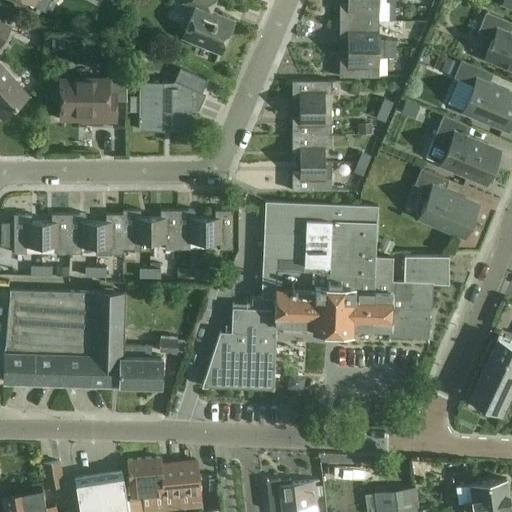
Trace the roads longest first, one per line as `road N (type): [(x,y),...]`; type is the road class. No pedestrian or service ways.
road 1 (residential): [(417,444),(0,429)]
road 2 (residential): [(0,174),(214,170),(286,0)]
road 3 (residential): [(417,444),(511,217)]
